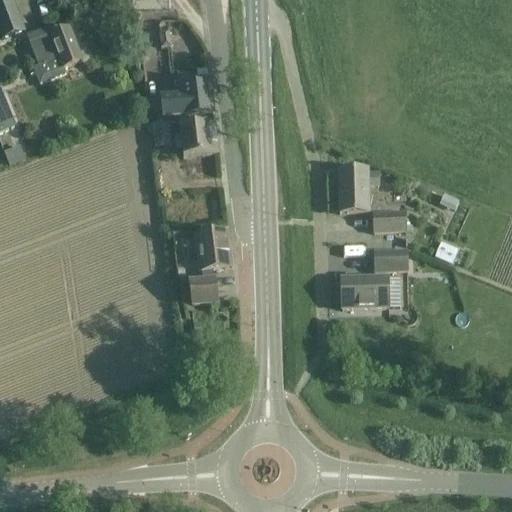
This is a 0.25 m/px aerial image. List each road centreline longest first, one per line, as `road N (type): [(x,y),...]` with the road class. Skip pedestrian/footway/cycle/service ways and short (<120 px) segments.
road 1 (unclassified): [(264,224),(243,223),(232,180),(212,0)]
road 2 (tertiary): [(264,224),(256,0)]
road 3 (residential): [(11,494),(230,476)]
road 4 (tertiary): [(268,433),(264,224)]
road 5 (unclassified): [(312,475),(445,482)]
